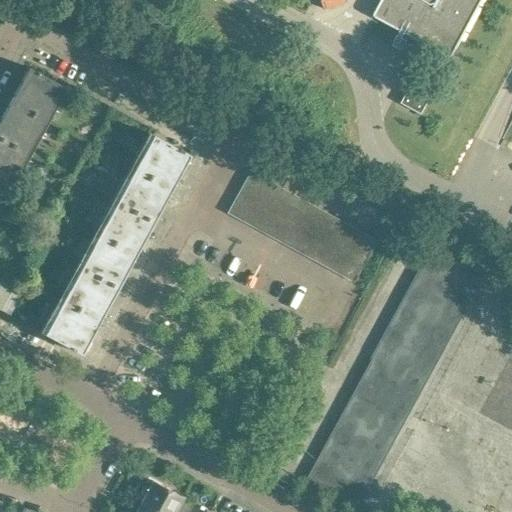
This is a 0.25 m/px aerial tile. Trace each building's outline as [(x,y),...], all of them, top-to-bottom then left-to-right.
[(511,0),(382,0),(374,16),(388,24),(393,27),(400,31),(410,36),(424,43),(434,49),(452,59),(483,0),(511,0)] [(0,137),(30,154),(66,87),(29,67),(0,119),(0,137)] [(412,83),(401,103),(422,114),(433,94),(412,83)] [(154,222),(190,155),(152,135),(116,201),(154,222)] [(0,208),(30,154),(0,137),(0,208)] [(251,198),(263,177),(252,172),(240,193),(251,198)] [(261,204),(273,183),(263,177),(251,198),(261,204)] [(272,210),(283,189),(273,183),(261,204),(272,210)] [(282,216),(294,195),(283,189),(272,210),(282,216)] [(239,219),(251,198),(240,193),(229,214),(239,219)] [(293,222),(305,201),(294,195),(282,216),(293,222)] [(250,225),(261,204),(251,198),(239,219),(250,225)] [(117,288),(154,222),(116,201),(79,267),(117,288)] [(303,227),(315,206),(305,201),(293,222),(303,227)] [(260,231),(272,210),(261,204),(250,225),(260,231)] [(314,233),(326,212),(315,206),(303,227),(314,233)] [(271,237),(282,216),(272,210),(260,231),(271,237)] [(324,239),(336,218),(326,212),(314,233),(324,239)] [(281,243),(293,222),(282,216),(271,237),(281,243)] [(335,245),(347,224),(336,218),(324,239),(335,245)] [(292,248),(303,227),(293,222),(281,243),(292,248)] [(346,251),(357,230),(347,224),(335,245),(346,251)] [(302,254),(314,233),(303,227),(292,248),(302,254)] [(356,256),(368,235),(357,230),(346,251),(356,256)] [(313,260),(324,239),(314,233),(302,254),(313,260)] [(378,241),(368,235),(356,256),(367,262),(378,241)] [(355,511),(490,268),(438,239),(304,485),(355,511)] [(323,266),(335,245),(324,239),(313,260),(323,266)] [(334,271),(346,251),(335,245),(323,266),(334,271)] [(344,277),(356,256),(346,251),(334,271),(344,277)] [(355,283),(367,262),(356,256),(344,277),(355,283)] [(81,354),(117,288),(79,267),(43,334),(81,354)] [(142,501),(140,504),(155,511),(177,511),(179,509),(183,511),(189,500),(153,481),(147,491),(143,489),(138,499),(142,501)]
